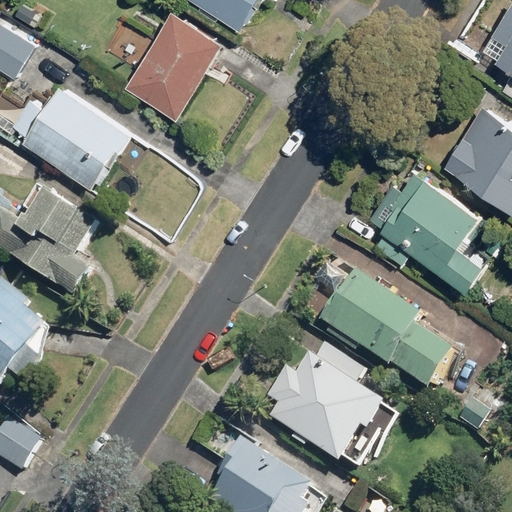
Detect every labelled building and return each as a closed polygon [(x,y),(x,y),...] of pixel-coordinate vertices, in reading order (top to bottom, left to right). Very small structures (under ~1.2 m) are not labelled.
[(51,13),(31,0),(28,0),(18,16),(39,30),(51,13)] [(197,0),(245,31),(265,0),(197,0)] [(230,45),(178,11),(128,88),(180,121),(230,45)] [(511,12),(486,54),(511,70),(511,82),(506,91),(511,94),(511,12)] [(41,45),(6,23),(0,32),(0,67),(19,80),(41,45)] [(19,127),(35,136),(30,143),(98,189),(125,150),(125,157),(139,136),(66,87),(59,97),(56,95),(48,107),(36,99),(19,127)] [(511,121),(489,107),(450,166),(511,208),(511,121)] [(389,235),(380,247),(408,266),(417,253),(475,294),(494,267),(468,248),(488,218),(421,172),(398,205),(400,207),(386,228),(389,230),(386,233),(389,235)] [(0,222),(0,248),(78,298),(97,269),(81,260),(102,226),(54,195),(37,222),(34,221),(31,225),(8,211),(0,222)] [(430,317),(363,273),(325,329),(360,352),(364,347),(396,368),(397,366),(436,392),(462,352),(423,327),(430,317)] [(0,389),(1,391),(54,326),(31,308),(36,303),(9,281),(0,291),(0,389)] [(284,406),(276,418),(346,465),(370,430),(375,433),(393,406),(362,385),(370,372),(330,345),(321,358),(317,355),(303,375),(293,368),(273,398),(284,406)] [(481,404),(474,400),(464,419),(488,432),(507,397),(490,388),(481,404)] [(39,436),(7,415),(0,424),(0,453),(19,466),(39,436)] [(321,488),(248,441),(210,499),(229,511),(315,511),(318,508),(311,503),(321,488)]
